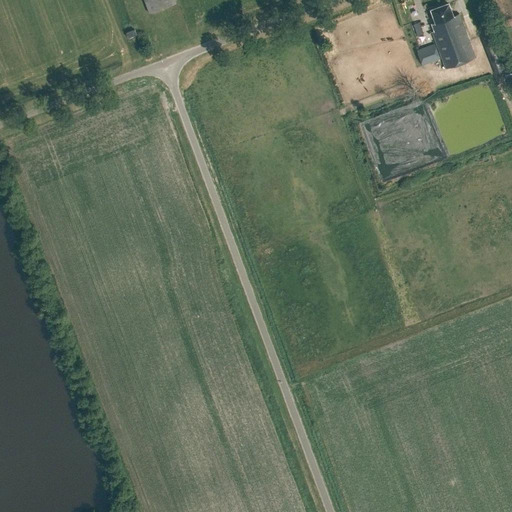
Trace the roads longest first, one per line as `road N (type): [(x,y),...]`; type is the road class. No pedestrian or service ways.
road 1 (unclassified): [(330,511),(165,64)]
road 2 (unclassified): [(165,64),(333,0)]
road 3 (unclassified): [(0,126),(165,64)]
